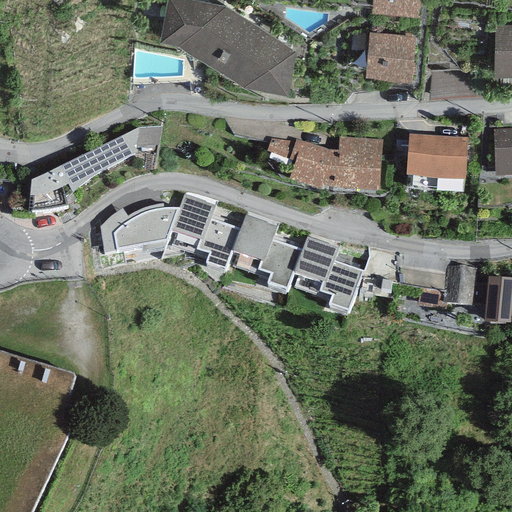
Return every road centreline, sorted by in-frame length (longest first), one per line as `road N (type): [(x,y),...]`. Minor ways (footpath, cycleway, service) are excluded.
road 1 (residential): [(511,247),(465,252),(341,233),(166,182),(114,198),(58,246),(9,255)]
road 2 (residential): [(0,149),(50,149),(165,102),(276,114),(511,102)]
